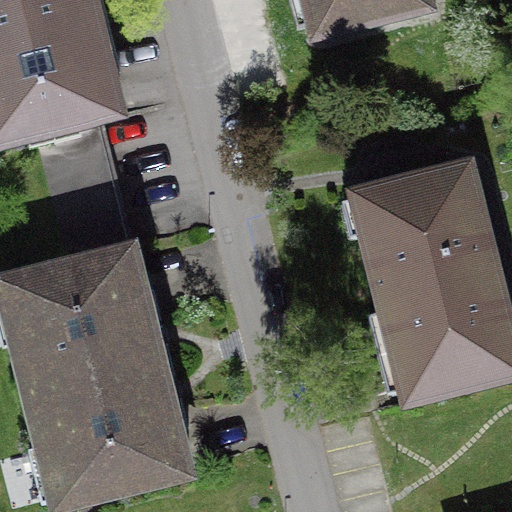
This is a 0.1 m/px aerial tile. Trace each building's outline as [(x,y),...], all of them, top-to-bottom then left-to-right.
[(0,0),(0,28),(91,6),(89,0),(0,0)] [(424,0),(305,0),(316,39),(427,11),(424,0)] [(119,120),(91,6),(0,28),(0,148),(36,139),(54,209),(117,193),(100,124),(119,120)] [(511,350),(467,172),(356,200),(407,405),(511,378),(511,350)] [(0,286),(0,290),(24,384),(157,351),(117,193),(54,209),(69,269),(0,286)] [(189,479),(157,351),(24,384),(56,511),(189,479)]
